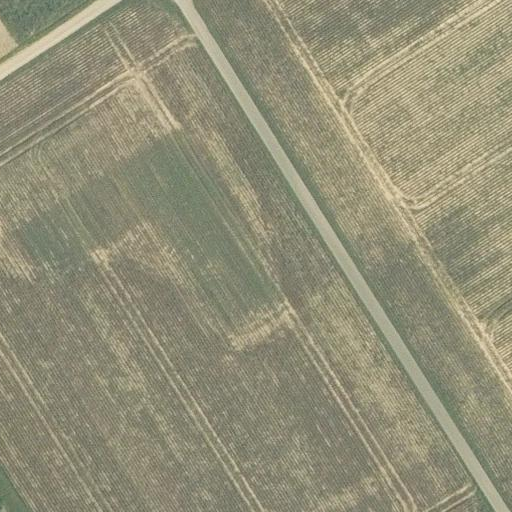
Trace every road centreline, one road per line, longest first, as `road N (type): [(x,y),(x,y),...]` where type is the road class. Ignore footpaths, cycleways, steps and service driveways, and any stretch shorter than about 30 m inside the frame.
road 1 (track): [(501,511),(181,0)]
road 2 (track): [(0,69),(111,0)]
